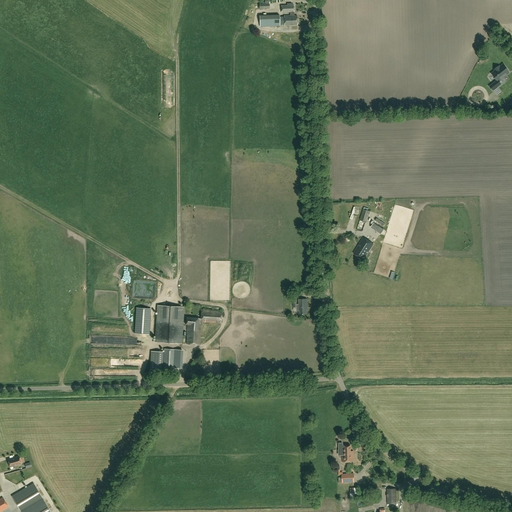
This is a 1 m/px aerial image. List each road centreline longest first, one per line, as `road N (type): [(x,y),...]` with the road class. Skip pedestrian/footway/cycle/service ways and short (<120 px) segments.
road 1 (unclassified): [(338,377),(327,330),(315,0)]
road 2 (unclassified): [(338,377),(0,390)]
road 3 (unclassified): [(511,510),(444,491),(408,470),(372,436),(338,377)]
road 4 (track): [(103,511),(177,384)]
